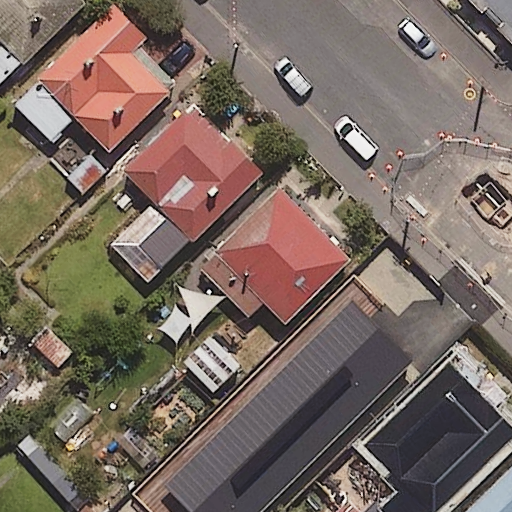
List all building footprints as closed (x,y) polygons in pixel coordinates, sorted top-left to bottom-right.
[(0,0),(0,37),(10,49),(0,58),(0,92),(97,0),(0,0)] [(511,0),(466,0),(511,45),(511,0)] [(18,103),(55,144),(81,119),(114,155),(182,92),(143,50),(152,42),(120,8),(18,103)] [(271,176),(205,104),(130,173),(159,205),(116,245),(152,285),(271,176)] [(90,199),(114,174),(90,151),(66,176),(90,199)] [(267,307),(295,333),(360,262),(282,189),(201,277),(252,324),(267,307)] [(452,340),(384,270),(260,390),(300,432),(325,408),(353,437),(452,340)] [(388,511),(444,511),(511,446),(511,408),(464,359),(372,449),(412,489),(388,511)] [(511,511),(511,476),(474,511),(511,511)] [(361,511),(353,503),(343,511),(361,511)]
